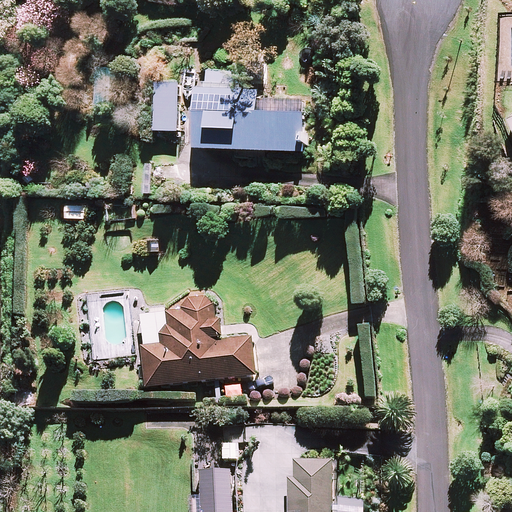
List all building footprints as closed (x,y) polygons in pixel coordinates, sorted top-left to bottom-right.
[(200,90),(200,152),(306,154),(306,115),(260,114),(261,91),(242,91),(242,72),(206,72),(206,90),(200,90)] [(183,86),(158,85),(157,133),(181,134),(183,86)] [(88,227),(87,209),(69,209),(69,227),(88,227)] [(141,350),(146,391),(255,378),(251,340),(223,343),(220,323),(216,324),(214,307),(205,300),(189,302),(182,311),(182,314),(167,315),(168,328),(160,338),(161,347),(141,350)] [(296,385),(295,362),(281,363),(282,386),(296,385)] [(364,398),(364,381),(340,382),(340,399),(364,398)] [(333,511),(333,462),(294,462),(294,480),(288,480),(287,511),(333,511)] [(236,511),(237,492),(224,493),(224,511),(236,511)]
